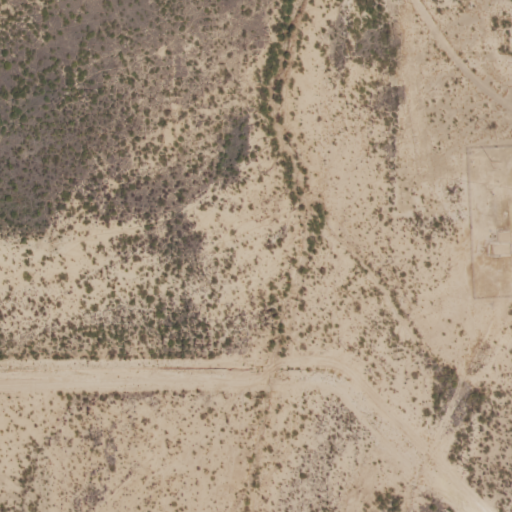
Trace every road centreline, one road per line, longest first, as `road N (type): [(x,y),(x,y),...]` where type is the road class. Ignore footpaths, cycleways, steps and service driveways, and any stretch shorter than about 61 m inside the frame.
road 1 (track): [(455,511),(455,422),(440,412),(395,140),(356,0)]
road 2 (track): [(252,511),(315,136),(353,0)]
road 3 (track): [(511,140),(315,136)]
